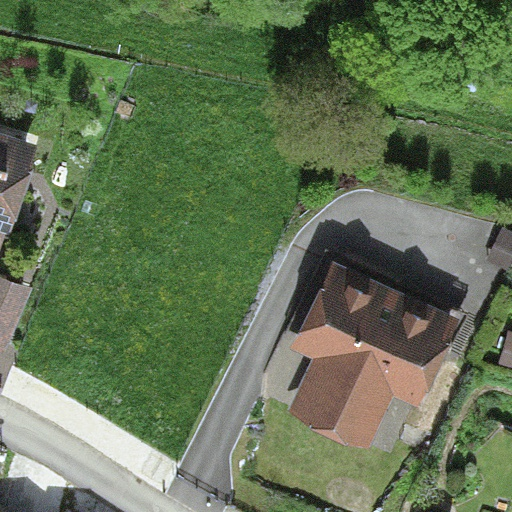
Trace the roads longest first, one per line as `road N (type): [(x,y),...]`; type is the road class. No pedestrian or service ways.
road 1 (unknown): [(433,249),(355,229),(324,235),(303,250),(179,511)]
road 2 (residential): [(0,416),(157,511)]
